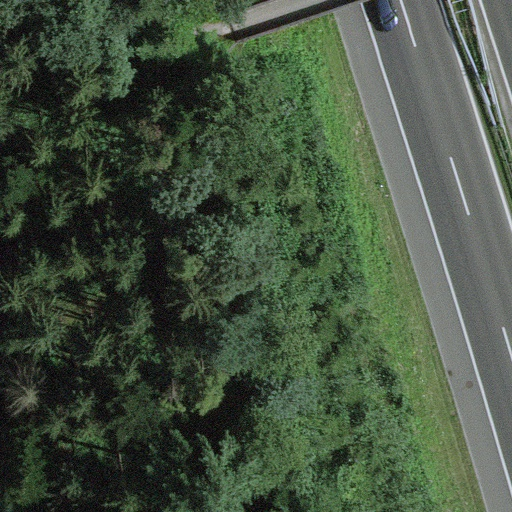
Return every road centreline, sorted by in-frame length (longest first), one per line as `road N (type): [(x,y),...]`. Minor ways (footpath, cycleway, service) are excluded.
road 1 (motorway): [(397,0),(511,364)]
road 2 (track): [(309,0),(235,24),(48,0)]
